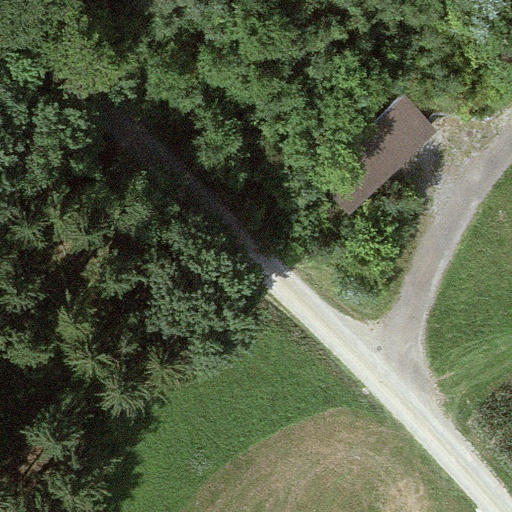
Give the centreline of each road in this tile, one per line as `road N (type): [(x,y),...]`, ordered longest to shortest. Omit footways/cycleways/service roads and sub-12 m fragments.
road 1 (track): [(14,0),(133,144),(407,398),(500,511)]
road 2 (track): [(407,398),(412,301),(474,193),(511,145)]
